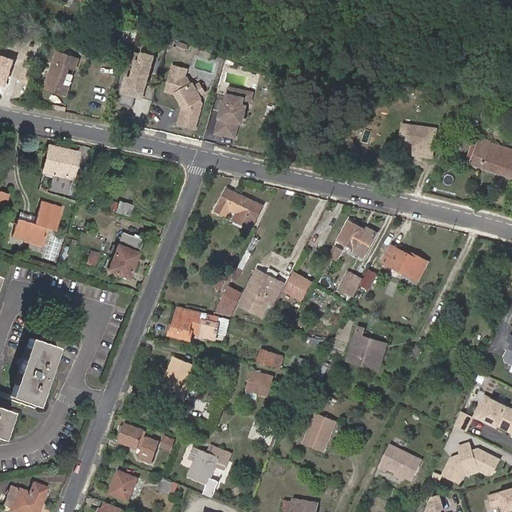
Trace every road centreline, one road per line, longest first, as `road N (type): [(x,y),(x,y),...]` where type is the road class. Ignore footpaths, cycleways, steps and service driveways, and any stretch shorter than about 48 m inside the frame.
road 1 (residential): [(201,157),(511,232)]
road 2 (residential): [(109,402),(201,157)]
road 3 (residential): [(0,116),(201,157)]
road 4 (residential): [(73,383),(92,331),(78,300),(27,290),(14,297),(0,337)]
